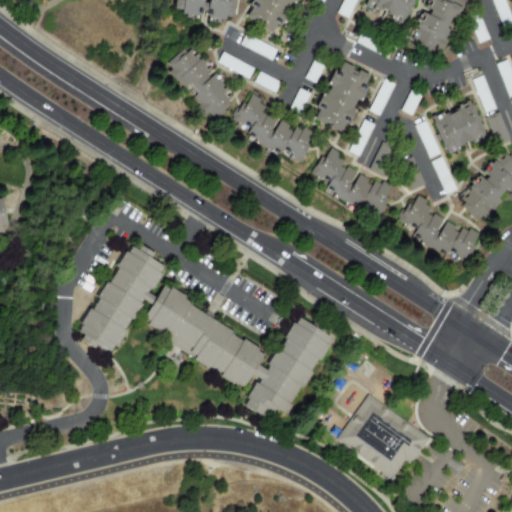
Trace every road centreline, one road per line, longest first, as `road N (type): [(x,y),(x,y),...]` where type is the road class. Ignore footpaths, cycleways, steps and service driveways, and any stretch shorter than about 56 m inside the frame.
road 1 (secondary): [(327,240),(0,27)]
road 2 (tertiary): [(0,479),(164,441),(214,439),(287,457),(363,511)]
road 3 (secondary): [(0,79),(282,261)]
road 4 (secondary): [(186,151),(145,139),(0,42)]
